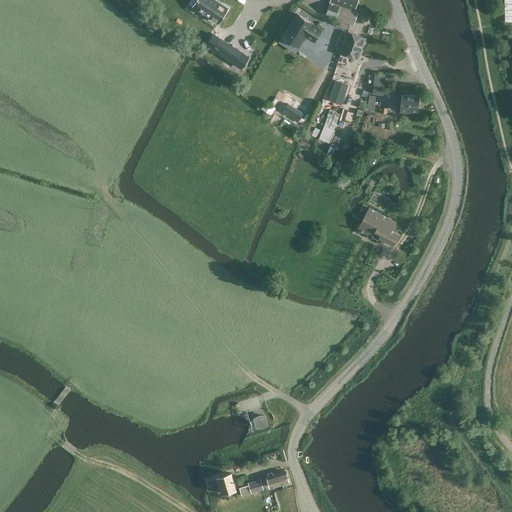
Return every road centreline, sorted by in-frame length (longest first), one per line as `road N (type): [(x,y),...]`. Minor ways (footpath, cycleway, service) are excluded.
road 1 (tertiary): [(313,511),(296,476),(298,433),(392,327),(456,203),(455,151),(395,0)]
road 2 (track): [(91,172),(249,376),(310,413)]
road 3 (track): [(398,318),(371,299),(369,288),(443,157),(455,151)]
road 4 (track): [(170,0),(218,32),(264,23),(279,9),(314,0)]
road 5 (unclassified): [(511,447),(493,420),(486,388),(511,298)]
road 6 (track): [(187,511),(141,480),(80,454)]
